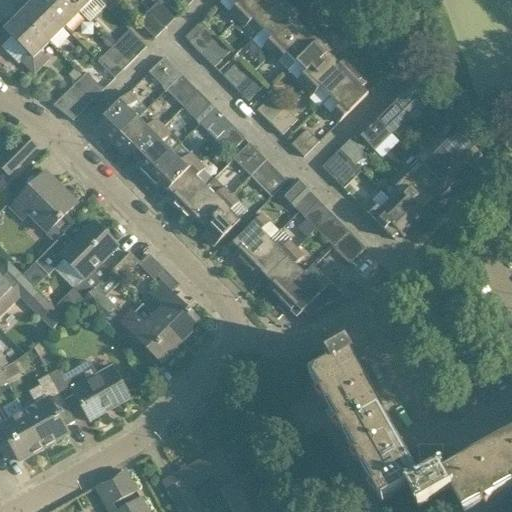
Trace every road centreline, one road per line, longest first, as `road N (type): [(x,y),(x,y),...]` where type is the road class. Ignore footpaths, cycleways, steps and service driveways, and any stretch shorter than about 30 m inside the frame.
road 1 (residential): [(248,345),(218,296),(65,142),(0,100)]
road 2 (residential): [(248,345),(315,341),(357,315),(430,429),(446,429),(511,393)]
road 3 (residential): [(18,509),(177,410),(248,345)]
